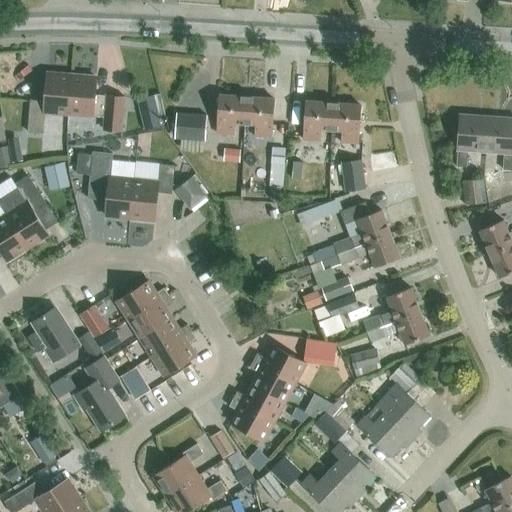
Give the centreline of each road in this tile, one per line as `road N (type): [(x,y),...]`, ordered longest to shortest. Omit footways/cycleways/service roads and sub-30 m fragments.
road 1 (unclassified): [(142,511),(109,454),(218,387),(188,298),(145,263),(90,255),(0,312)]
road 2 (tertiary): [(0,27),(64,23),(397,43)]
road 3 (residential): [(507,401),(430,201),(395,79),(397,43)]
road 4 (unclassified): [(391,511),(507,401)]
